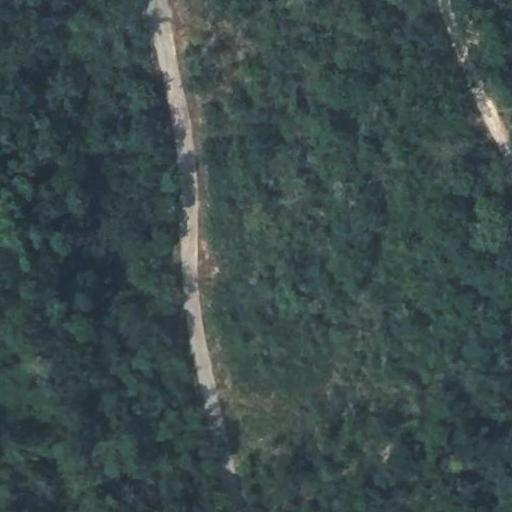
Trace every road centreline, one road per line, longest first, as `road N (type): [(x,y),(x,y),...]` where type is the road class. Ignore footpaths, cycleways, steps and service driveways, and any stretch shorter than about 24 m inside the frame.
road 1 (track): [(238,511),(201,320),(162,0)]
road 2 (track): [(511,171),(446,0)]
